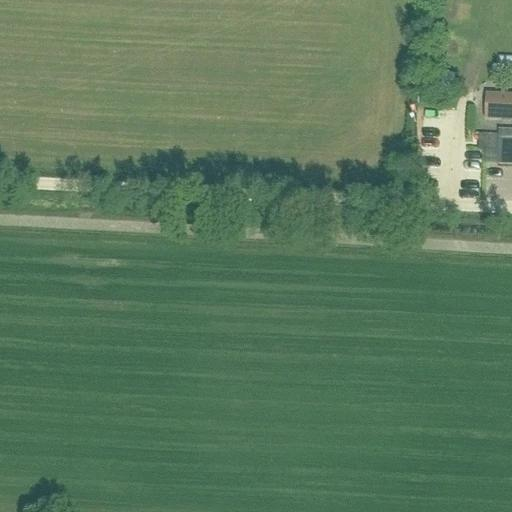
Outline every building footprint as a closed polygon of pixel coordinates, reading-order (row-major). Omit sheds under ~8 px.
[(465,22),(465,1),(443,1),(443,22),(465,22)] [(470,60),(470,40),(441,39),(440,59),(470,60)] [(441,100),(452,100),(452,75),(441,75),(441,100)] [(511,103),(487,102),(486,121),(511,122),(511,103)] [(511,140),(500,140),(499,161),(511,161),(511,140)]
